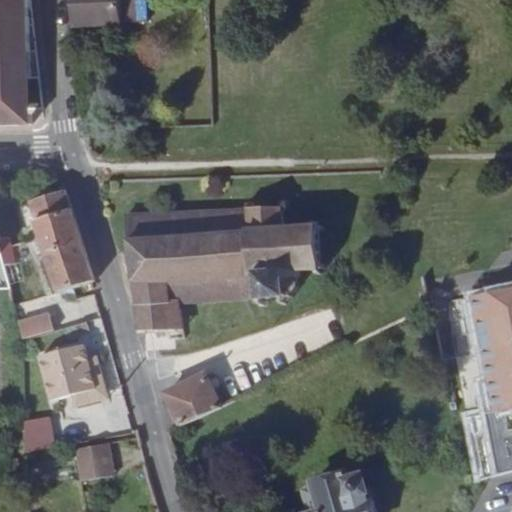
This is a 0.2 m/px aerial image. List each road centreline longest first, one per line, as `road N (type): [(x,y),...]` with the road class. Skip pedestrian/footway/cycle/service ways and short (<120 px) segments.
road 1 (residential): [(173,511),(67,146)]
road 2 (residential): [(67,146),(45,0)]
